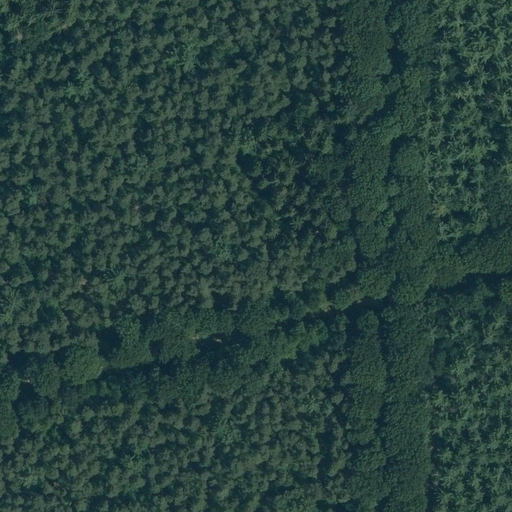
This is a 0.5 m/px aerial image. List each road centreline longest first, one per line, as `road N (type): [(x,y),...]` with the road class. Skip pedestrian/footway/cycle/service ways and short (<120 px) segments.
road 1 (track): [(511,262),(0,396)]
road 2 (unclassified): [(385,0),(383,511)]
